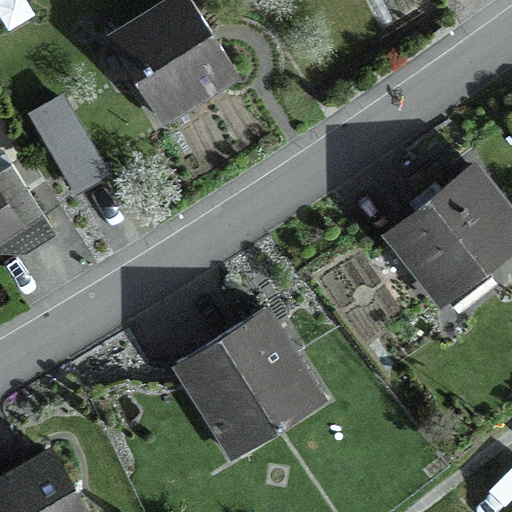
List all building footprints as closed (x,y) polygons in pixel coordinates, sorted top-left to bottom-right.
[(159,116),(235,68),(192,0),(175,0),(122,34),(141,65),(131,71),(159,116)] [(56,148),(83,132),(62,97),(35,113),(56,148)] [(0,169),(0,228),(10,222),(26,248),(54,230),(12,162),(0,169)] [(444,296),(511,243),(511,219),(471,167),(392,228),(444,296)] [(277,429),(322,401),(264,306),(177,360),(221,432),(262,406),(277,429)] [(85,511),(50,450),(8,474),(1,461),(0,461),(0,511),(85,511)]
